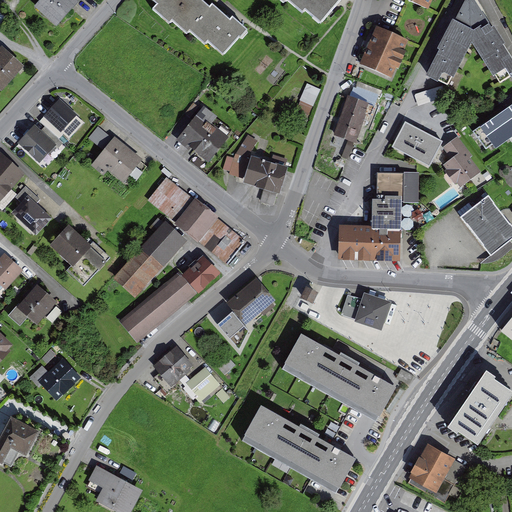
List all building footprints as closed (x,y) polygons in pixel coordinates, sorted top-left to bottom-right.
[(46,0),(38,9),(61,28),(85,0),(46,0)] [(242,38),(249,30),(234,17),(231,20),(213,5),(211,8),(201,0),(151,0),(158,5),(154,10),(170,23),(173,20),(188,34),(191,31),(206,44),(209,41),(225,55),(241,37),(242,38)] [(283,0),(287,3),(290,0),(305,13),(308,10),(324,23),(343,0),(283,0)] [(409,0),(435,11),(439,1),(443,3),(444,0),(409,0)] [(451,84),(475,39),(503,84),(511,77),(511,58),(474,0),(471,0),(431,75),(451,84)] [(415,42),(382,27),(365,65),(398,80),(402,70),(406,72),(414,54),(411,53),(415,42)] [(29,68),(6,48),(0,54),(0,88),(6,94),(29,68)] [(321,91),(309,86),(298,113),(310,118),(321,91)] [(446,87),(419,96),(422,106),(450,97),(446,87)] [(376,105),(353,96),(338,136),(361,144),(376,105)] [(79,116),(62,100),(48,115),(64,131),(79,116)] [(511,105),(476,131),(488,148),(496,143),(498,146),(511,136),(511,105)] [(221,118),(208,107),(180,142),(193,152),(195,150),(213,164),(233,139),(215,125),(221,118)] [(442,142),(404,122),(391,147),(429,167),(442,142)] [(57,145),(37,126),(22,143),(42,161),(57,145)] [(251,137),(239,156),(249,159),(258,141),(251,137)] [(147,161),(119,138),(95,166),(108,177),(112,172),(127,185),(147,161)] [(449,148),(457,160),(449,166),(466,189),(485,175),(474,159),(477,158),(462,138),(449,148)] [(0,208),(29,175),(3,153),(0,156),(0,208)] [(237,159),(230,157),(226,169),(229,170),(233,172),(232,175),(237,176),(243,178),(249,159),(239,156),(237,159)] [(291,170),(256,160),(248,185),(268,191),(264,203),(271,205),(277,207),(280,196),(284,197),(291,170)] [(407,175),(383,174),(382,200),(377,200),(377,227),(344,227),(343,258),(371,259),(405,260),(406,235),(407,175)] [(250,242),(170,178),(151,202),(231,265),(250,242)] [(511,242),(511,222),(490,195),(462,218),(493,257),(511,242)] [(57,220),(32,197),(16,214),(41,237),(57,220)] [(117,280),(140,300),(192,242),(170,223),(117,280)] [(97,249),(73,227),(54,248),(78,270),(97,249)] [(28,272),(8,254),(0,262),(0,282),(10,291),(28,272)] [(225,275),(208,257),(186,277),(203,296),(225,275)] [(201,295),(182,273),(123,323),(142,345),(201,295)] [(259,281),(258,280),(228,305),(237,315),(248,329),(278,303),(259,281)] [(62,304),(41,286),(21,309),(41,327),(62,304)] [(317,294),(305,288),(300,299),(312,305),(317,294)] [(339,324),(360,331),(362,326),(357,324),(365,300),(358,298),(348,295),(339,324)] [(396,304),(367,295),(365,300),(357,324),(362,326),(386,333),(396,304)] [(248,329),(237,315),(228,322),(220,328),(242,350),(253,333),(248,329)] [(511,318),(500,334),(511,343),(511,318)] [(0,368),(19,347),(0,330),(0,368)] [(361,363),(343,352),(341,355),(303,334),(283,369),(378,422),(398,387),(360,366),(361,363)] [(199,367),(180,347),(157,368),(175,388),(199,367)] [(83,378),(67,360),(43,382),(59,400),(83,378)] [(224,386),(209,368),(205,371),(190,384),(205,402),(224,386)] [(511,396),(511,391),(495,379),(496,378),(487,371),(448,428),(457,434),(458,432),(478,446),(511,396)] [(216,394),(224,403),(231,397),(223,387),(216,394)] [(387,412),(393,415),(407,392),(402,389),(387,412)] [(321,434),(302,424),(300,427),(262,405),(243,440),(337,493),(357,459),(319,437),(321,434)] [(0,460),(7,464),(15,448),(31,456),(44,431),(16,417),(1,445),(0,444),(0,460)] [(454,457),(427,443),(410,475),(437,489),(454,457)] [(130,449),(127,456),(135,460),(138,454),(130,449)] [(94,479),(108,486),(102,499),(128,511),(135,511),(148,488),(102,465),(94,479)]
